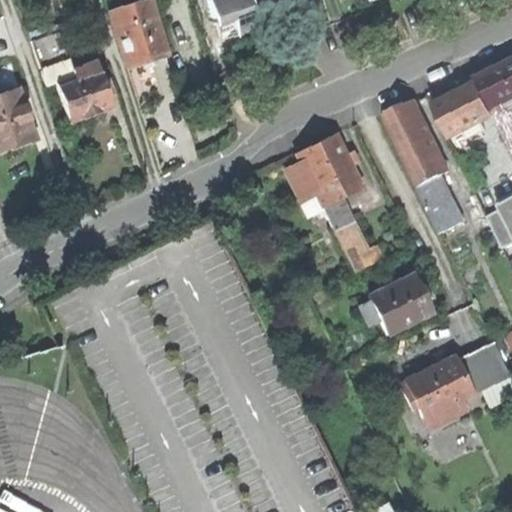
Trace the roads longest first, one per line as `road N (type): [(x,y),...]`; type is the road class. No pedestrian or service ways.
road 1 (residential): [(0,279),(221,171),(302,111),(511,23)]
road 2 (unknown): [(82,238),(2,0)]
